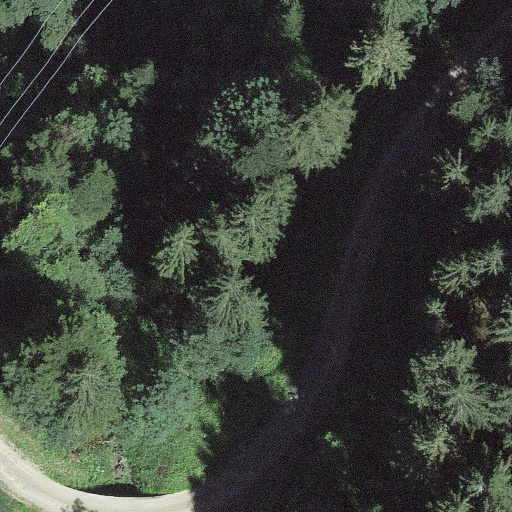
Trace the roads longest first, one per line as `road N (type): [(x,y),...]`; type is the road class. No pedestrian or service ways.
road 1 (track): [(511,30),(408,138),(291,428),(238,483),(161,511)]
road 2 (track): [(140,511),(43,493),(0,457)]
